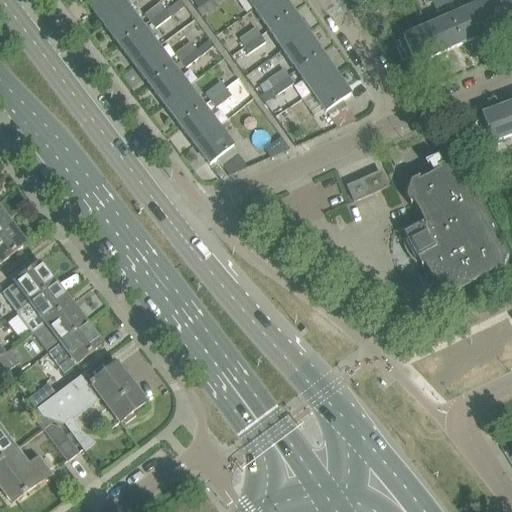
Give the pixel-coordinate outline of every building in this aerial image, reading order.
[(94,0),(95,1),(88,6),(103,26),(127,9),(120,0),(94,0)] [(217,0),(188,0),(202,18),(221,5),(217,0)] [(246,0),(254,10),(268,0),(246,0)] [(292,14),(283,1),(282,0),(268,0),(254,10),(268,31),(292,14)] [(440,0),(430,0),(436,14),(445,10),(440,0)] [(450,0),(440,0),(445,10),(453,6),(450,0)] [(506,26),(495,0),(491,0),(489,1),(471,9),(483,36),(506,26)] [(511,0),(495,0),(506,26),(511,23),(511,0)] [(144,15),(150,23),(166,11),(160,3),(144,15)] [(103,26),(118,46),(142,29),(127,9),(103,26)] [(471,9),(448,19),(460,46),(483,36),(471,9)] [(171,18),(166,11),(150,23),(155,30),(171,18)] [(307,35),(292,14),(268,31),(283,52),(307,35)] [(437,56),(460,46),(448,19),(425,29),(437,56)] [(239,40),(245,48),(261,36),(256,28),(239,40)] [(118,46),(134,66),(157,49),(142,29),(118,46)] [(425,29),(402,39),(403,40),(394,44),(402,62),(410,58),(414,66),(437,56),(425,29)] [(283,52),(297,72),(321,56),(307,35),(283,52)] [(266,44),(261,36),(245,48),(250,55),(266,44)] [(208,41),(196,51),(180,63),(186,70),(214,49),(208,41)] [(174,55),(180,63),(196,51),(190,43),(174,55)] [(134,66),(149,86),(172,69),(157,49),(134,66)] [(335,76),(321,56),(297,72),(311,93),(335,76)] [(149,86),(164,107),(187,89),(172,69),(149,86)] [(268,81),(274,89),(290,77),(285,70),(268,81)] [(335,76),(311,93),(326,114),(327,113),(332,121),(338,129),(355,122),(348,110),(342,102),(350,97),(335,76)] [(295,85),(290,77),(274,89),(279,96),(295,85)] [(221,83),(205,95),(211,103),(227,91),(221,83)] [(164,107),(179,127),(203,109),(187,89),(164,107)] [(232,98),(227,91),(211,103),(216,110),(232,98)] [(481,147),(511,135),(511,105),(482,116),(483,120),(472,124),(481,147)] [(179,127),(194,147),(218,129),(203,109),(179,127)] [(218,129),(194,147),(209,167),(216,161),(222,169),(237,157),(232,150),(233,149),(218,129)] [(289,151),(280,137),(267,146),(271,152),(275,157),(289,151)] [(422,222),(401,233),(406,242),(403,243),(414,262),(416,261),(421,269),(424,268),(433,285),(430,286),(436,298),(447,301),(458,295),(457,292),(491,274),(493,276),(505,270),(508,260),(501,248),(498,249),(489,232),(492,231),(473,195),(470,196),(461,180),(464,178),(457,166),(447,163),(441,166),(437,158),(424,164),(426,168),(428,167),(433,175),(420,181),(418,179),(406,185),(403,195),(410,207),(413,206),(422,222)] [(371,196),(387,189),(381,174),(364,181),(371,196)] [(364,181),(347,189),(352,198),(354,203),(371,196),(364,181)] [(0,233),(9,226),(0,214),(0,233)] [(11,228),(9,226),(0,233),(0,264),(0,265),(25,247),(18,238),(21,236),(13,226),(11,228)] [(48,272),(45,274),(39,266),(15,284),(15,285),(2,294),(17,314),(29,305),(54,286),(53,284),(56,282),(48,272)] [(29,305),(17,314),(33,334),(34,334),(45,325),(70,306),(54,286),(29,305)] [(45,325),(34,334),(49,354),(54,350),(85,326),(70,306),(45,325)] [(49,354),(47,355),(63,376),(101,347),(94,338),(97,336),(89,326),(86,328),(85,326),(54,350),(49,354)] [(5,356),(15,368),(19,365),(9,353),(7,354),(5,356)] [(5,356),(0,359),(0,364),(7,374),(15,368),(5,356)] [(55,396),(36,411),(38,413),(42,419),(54,423),(63,426),(73,439),(79,434),(73,421),(101,400),(120,425),(122,423),(125,426),(135,418),(133,415),(145,405),(125,379),(128,376),(120,366),(117,368),(116,367),(91,385),(84,375),(90,371),(90,370),(55,396)] [(48,386),(28,401),(36,411),(55,396),(48,386)] [(38,413),(32,418),(42,431),(43,431),(50,426),(54,423),(42,419),(38,413)] [(50,426),(43,431),(67,464),(79,455),(59,429),(50,426)] [(0,463),(16,452),(0,431),(0,463)] [(28,468),(16,452),(0,463),(0,489),(12,505),(21,497),(22,498),(26,495),(25,494),(49,477),(37,461),(28,468)]
